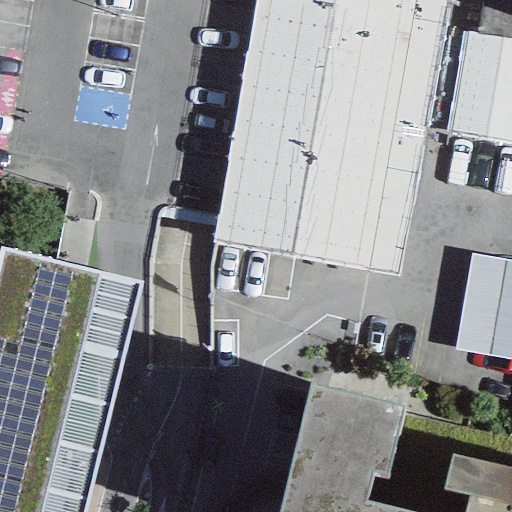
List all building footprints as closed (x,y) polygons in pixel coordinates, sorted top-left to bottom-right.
[(443,0),(254,0),(212,242),(395,274),(443,0)] [(511,40),(461,32),(445,134),(511,145),(511,40)] [(0,511),(84,511),(141,280),(2,243),(0,251),(0,511)] [(511,263),(476,257),(459,353),(511,362),(511,263)] [(403,396),(307,374),(273,511),(511,511),(511,461),(450,447),(443,480),(467,485),(460,511),(442,511),(364,493),(371,464),(386,468),(403,396)]
